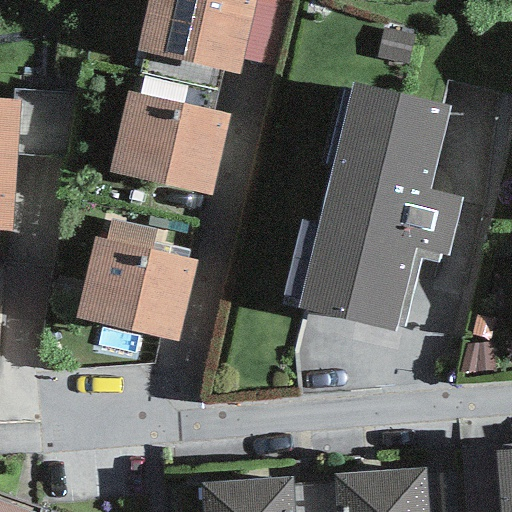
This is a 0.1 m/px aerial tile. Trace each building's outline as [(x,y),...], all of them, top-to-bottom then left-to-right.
[(146,0),(135,51),(237,75),(240,58),(254,0),(146,0)] [(254,0),(240,58),(275,67),(290,0),(254,0)] [(450,106),(353,83),(298,306),(392,328),(412,247),(446,255),(460,196),(430,189),(450,106)] [(70,95),(12,90),(12,101),(19,102),(15,157),(57,158),(70,95)] [(228,114),(127,91),(109,173),(210,195),(228,114)] [(15,157),(19,102),(12,101),(0,100),(0,230),(11,231),(15,157)] [(93,237),(76,318),(176,343),(195,262),(150,250),(154,230),(112,220),(105,240),(93,237)] [(500,511),(495,452),(494,447),(461,450),(465,511),(500,511)] [(511,511),(511,450),(495,452),(500,511),(511,511)] [(427,511),(424,468),(332,475),(332,484),(334,511),(427,511)] [(200,511),(293,511),(292,486),(291,478),(199,483),(200,511)] [(292,486),(293,511),(334,511),(332,484),(292,486)] [(31,511),(0,501),(0,511),(31,511)]
